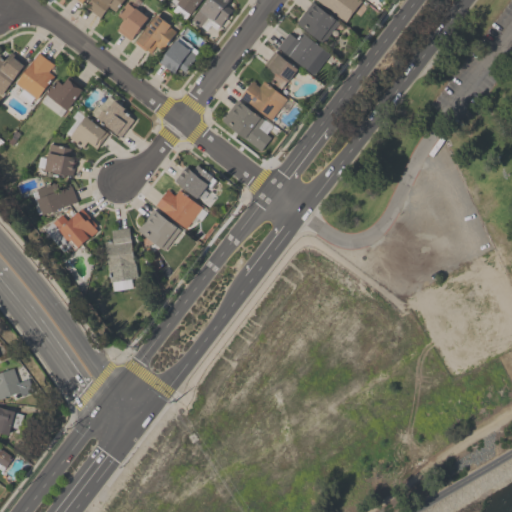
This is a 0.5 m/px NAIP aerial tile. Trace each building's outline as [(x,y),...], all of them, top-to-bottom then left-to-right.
[(88,0),(122,0),(114,11),(109,7),(100,19),(84,6),(88,0)] [(200,0),(189,14),(176,3),(178,1),(176,0),(200,0)] [(227,0),(225,4),(230,9),(231,9),(219,25),(218,25),(215,28),(209,24),(204,30),(190,19),(204,0),(227,0)] [(360,0),(344,21),(316,0),(360,0)] [(295,22),(311,1),(338,21),(322,42),(295,22)] [(146,17),(130,39),(117,30),(125,20),(118,15),(127,3),(146,17)] [(155,13),(170,24),(169,26),(175,30),(163,48),(155,43),(151,49),(137,40),(155,13)] [(276,47),(287,32),(295,38),(299,32),(328,54),(313,75),(276,47)] [(197,50),(195,54),(196,55),(184,72),(177,67),(172,73),(158,62),(175,39),(176,40),(178,36),(185,41),(186,41),(191,44),(190,45),(197,50)] [(262,63),(272,49),(297,68),(286,82),(285,81),(280,89),(266,78),(271,71),(262,63)] [(53,64),(48,71),(54,75),(36,99),(33,97),(28,104),(17,95),(22,88),(14,82),(37,52),(53,64)] [(0,56),(4,59),(8,53),(23,64),(1,94),(0,93),(0,56)] [(55,79),(61,83),(66,77),(82,89),(67,110),(66,108),(60,116),(40,101),(46,94),(45,93),(55,79)] [(269,119),(238,96),(251,79),(259,85),(263,81),(286,98),(269,119)] [(90,113),(92,111),(91,110),(95,104),(97,106),(100,101),(102,102),(107,95),(124,107),(122,110),(133,118),(120,136),(90,113)] [(270,137),(260,150),(220,121),(236,98),(263,118),(257,127),(270,137)] [(81,148),(68,137),(69,136),(64,132),(75,120),(71,116),(76,110),(84,116),(85,115),(107,133),(95,148),(87,141),(81,148)] [(66,155),(75,157),(71,175),(43,169),(49,143),(67,147),(66,155)] [(212,176),(211,177),(214,179),(208,187),(206,185),(203,189),(207,192),(202,198),(198,195),(196,198),(174,180),(185,166),(191,170),(197,163),(212,176)] [(58,189),(70,184),(76,201),(42,215),(35,198),(38,196),(35,189),(54,182),(58,189)] [(201,207),(206,212),(200,220),(197,217),(192,222),(190,221),(184,228),(154,204),(166,189),(174,195),(178,189),(201,207)] [(96,230),(73,250),(56,229),(57,229),(51,221),(61,214),(65,220),(81,207),(96,225),(93,227),(96,230)] [(136,229),(153,208),(179,229),(162,250),(136,229)] [(103,241),(111,240),(110,228),(127,226),(130,243),(132,242),(136,277),(130,278),(131,287),(112,290),(111,281),(108,281),(103,241)] [(30,388),(28,388),(30,392),(20,395),(19,391),(0,397),(0,371),(12,368),(17,382),(27,378),(30,388)] [(21,414),(18,428),(9,426),(7,434),(0,432),(0,407),(14,411),(13,412),(21,414)] [(1,470),(0,469),(0,448),(11,456),(1,470)]
